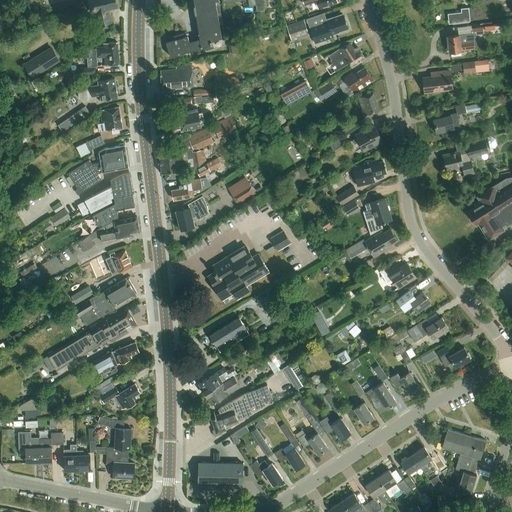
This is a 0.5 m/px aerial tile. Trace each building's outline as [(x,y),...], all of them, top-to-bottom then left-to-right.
[(89,0),(92,13),(97,12),(100,25),(111,22),(108,10),(117,7),(117,6),(119,6),(117,0),(89,0)] [(205,46),(206,50),(214,48),(212,41),(221,37),(216,5),(219,5),(218,0),(193,0),(194,4),(193,4),(195,13),(196,13),(199,31),(198,31),(199,35),(191,38),(191,37),(185,39),(185,37),(176,40),(176,39),(175,39),(175,40),(166,43),(171,57),(189,51),(205,46)] [(303,0),(304,4),(316,0),(319,9),(337,2),(336,0),(303,0)] [(470,21),(469,7),(460,8),(461,22),(470,21)] [(339,33),(339,32),(348,28),(343,15),(327,21),(327,20),(326,21),(327,22),(310,28),(315,43),(333,37),(332,34),(333,33),(333,35),(339,33)] [(304,20),(287,25),(292,41),(309,35),(304,20)] [(471,28),(471,26),(458,28),(459,35),(447,37),(449,52),(461,51),(461,50),(474,48),(477,48),(475,34),(483,33),(482,27),(471,28)] [(105,66),(119,64),(117,43),(104,44),(104,47),(96,48),(97,58),(105,57),(105,66)] [(352,66),(365,58),(358,48),(354,50),(349,43),(340,49),(340,48),(329,55),(332,59),(330,60),(332,63),(330,64),(335,72),(349,62),(352,66)] [(24,64),(32,78),(60,60),(52,47),(24,64)] [(307,69),(315,65),(311,58),(304,61),(307,69)] [(489,70),(488,59),(463,63),(464,73),(489,70)] [(177,69),(175,69),(161,71),(162,89),(174,88),(174,87),(193,86),(192,65),(176,66),(177,69)] [(79,67),(80,76),(96,75),(95,66),(79,67)] [(354,93),(373,81),(365,68),(354,75),(353,72),(344,78),(354,93)] [(431,73),(432,77),(424,78),(426,93),(451,90),(449,71),(431,73)] [(75,77),(67,81),(70,85),(77,81),(75,77)] [(214,81),(217,92),(231,89),(231,91),(241,87),(237,77),(214,81)] [(91,87),(91,88),(81,90),(78,93),(79,99),(83,101),(88,100),(91,97),(100,95),(101,100),(118,97),(115,79),(98,81),(99,86),(91,87)] [(330,80),(301,98),(308,108),(317,103),(316,101),(324,96),(325,98),(337,91),(330,80)] [(364,116),(379,111),(375,100),(376,99),(375,94),(374,95),(373,93),(359,98),(364,116)] [(483,109),(481,102),(465,106),(467,112),(483,109)] [(288,111),(294,118),(301,111),(295,104),(288,111)] [(223,111),(225,115),(238,110),(236,105),(223,111)] [(65,122),(69,128),(90,113),(85,106),(73,115),(74,116),(65,122)] [(119,128),(123,128),(119,107),(104,110),(100,111),(103,124),(98,124),(100,131),(106,130),(108,130),(109,130),(112,129),(113,133),(119,132),(119,128)] [(182,129),(201,125),(198,109),(186,112),(185,108),(180,109),(180,113),(178,113),(179,114),(173,115),(176,129),(182,128),(182,129)] [(286,122),(281,113),(275,117),(280,125),(286,122)] [(461,132),(458,120),(457,113),(450,115),(451,116),(434,120),(437,132),(453,128),(455,133),(461,132)] [(208,128),(210,135),(216,132),(218,138),(238,130),(232,116),(213,124),(214,126),(208,128)] [(345,134),(357,126),(353,120),(345,125),(344,123),(340,126),(345,134)] [(287,137),(294,133),(289,124),(282,128),(287,137)] [(363,151),(383,140),(375,126),(356,137),(357,138),(353,140),(355,144),(359,142),(363,151)] [(189,169),(188,166),(193,165),(194,167),(197,167),(206,161),(203,148),(214,144),(207,128),(188,137),(189,140),(181,145),(182,150),(159,152),(162,172),(189,169)] [(23,129),(15,134),(21,144),(29,139),(23,129)] [(101,135),(85,143),(89,150),(105,143),(101,135)] [(487,137),(490,149),(494,148),(496,144),(495,138),(491,136),(487,137)] [(330,145),(334,151),(343,144),(340,139),(330,145)] [(473,173),(469,156),(488,152),(485,139),(466,143),(468,153),(460,155),(459,152),(443,156),(444,160),(443,160),(444,164),(445,164),(446,170),(462,166),(464,175),(473,173)] [(71,186),(75,184),(78,189),(75,190),(78,194),(101,180),(97,173),(129,168),(125,145),(105,149),(99,152),(101,163),(92,164),(90,160),(68,173),(70,176),(66,178),(71,186)] [(214,160),(211,162),(196,169),(200,177),(210,172),(209,170),(214,168),(217,166),(214,160)] [(370,177),(386,173),(383,162),(379,163),(378,160),(366,163),(366,162),(357,164),(361,183),(371,180),(370,177)] [(112,185),(85,200),(91,212),(98,208),(114,200),(115,200),(114,196),(132,193),(132,192),(129,173),(121,174),(111,179),(112,185)] [(507,226),(511,222),(511,177),(506,178),(477,196),(482,203),(468,212),(476,225),(479,223),(489,239),(503,229),(501,226),(506,223),(507,226)] [(199,188),(201,188),(200,179),(191,180),(182,182),(183,185),(180,186),(180,189),(172,190),(174,200),(185,198),(193,196),(193,194),(196,194),(196,192),(199,192),(199,188)] [(249,182),(231,193),(238,204),(256,193),(249,182)] [(359,194),(353,186),(336,196),(342,205),(359,194)] [(99,211),(92,214),(99,226),(102,224),(113,219),(118,216),(117,214),(117,209),(121,209),(125,208),(125,207),(135,206),(133,195),(132,194),(132,193),(114,196),(115,200),(115,203),(109,206),(106,207),(103,209),(99,211)] [(192,218),(196,217),(198,220),(209,213),(207,208),(206,202),(202,196),(189,204),(190,208),(176,211),(181,230),(194,226),(192,218)] [(379,231),(377,225),(392,220),(385,198),(370,203),(376,223),(368,225),(371,235),(379,231)] [(52,207),(56,213),(64,207),(60,201),(52,207)] [(65,208),(50,217),(56,226),(70,216),(65,208)] [(113,220),(99,229),(100,231),(101,235),(102,243),(133,236),(133,234),(140,232),(137,217),(115,221),(113,220)] [(85,238),(78,242),(84,251),(95,245),(92,241),(101,235),(100,231),(99,229),(85,238)] [(382,231),(365,241),(363,239),(352,246),(349,240),(342,244),(350,258),(368,247),(374,257),(391,247),(390,245),(397,241),(390,229),(383,233),(382,231)] [(278,251),(291,243),(283,230),(270,238),(278,251)] [(60,233),(45,242),(49,247),(63,239),(60,233)] [(250,291),(246,285),(269,272),(258,254),(252,257),(245,246),(228,257),(213,265),(216,271),(208,276),(223,300),(234,293),(238,298),(250,291)] [(106,259),(113,275),(132,267),(125,251),(106,259)] [(398,288),(415,277),(407,263),(396,270),(392,264),(379,272),(386,283),(393,279),(398,288)] [(25,287),(42,280),(38,269),(20,275),(25,287)] [(284,277),(279,280),(273,283),(277,290),(283,286),(288,283),(284,277)] [(77,318),(81,316),(86,325),(100,317),(116,308),(137,295),(126,278),(106,290),(110,296),(102,301),(98,294),(64,314),(69,323),(77,318)] [(61,280),(55,283),(59,288),(64,285),(61,280)] [(75,304),(93,293),(89,285),(71,296),(75,304)] [(418,311),(431,301),(422,291),(412,299),(406,292),(396,300),(405,311),(413,304),(418,311)] [(107,320),(99,325),(97,323),(89,327),(90,328),(91,330),(62,347),(48,356),(43,359),(50,370),(55,367),(57,371),(71,362),(110,339),(112,342),(129,332),(127,328),(133,324),(127,314),(125,315),(124,312),(108,322),(107,320)] [(239,317),(221,328),(210,336),(216,346),(214,347),(216,350),(218,349),(220,352),(250,334),(239,317)] [(415,342),(423,337),(430,332),(434,338),(449,328),(442,317),(430,325),(426,319),(407,330),(415,342)] [(353,320),(346,326),(354,337),(362,330),(353,320)] [(345,326),(340,329),(345,336),(349,333),(345,326)] [(397,333),(403,344),(405,343),(402,338),(408,335),(405,328),(397,333)] [(400,353),(406,364),(412,361),(402,345),(403,344),(397,333),(389,337),(393,343),(396,341),(398,345),(392,348),(397,355),(400,353)] [(98,375),(101,373),(109,368),(115,365),(116,365),(116,364),(120,362),(120,363),(129,360),(127,356),(139,351),(135,342),(115,350),(115,351),(111,352),(94,361),(91,363),(98,375)] [(379,344),(374,347),(378,354),(383,350),(379,344)] [(468,352),(467,353),(464,347),(456,352),(455,350),(449,353),(446,347),(437,352),(445,366),(452,362),(455,367),(470,359),(470,357),(471,357),(468,352)] [(345,349),(334,356),(340,366),(352,359),(345,349)] [(433,351),(428,354),(431,359),(436,356),(433,351)] [(276,352),(253,365),(257,373),(270,365),(274,372),(280,369),(278,367),(280,366),(279,364),(284,361),(280,353),(278,354),(276,352)] [(229,366),(240,360),(236,353),(225,360),(229,366)] [(358,357),(348,363),(353,370),(362,365),(358,357)] [(41,359),(32,365),(35,370),(44,365),(41,359)] [(295,362),(283,369),(296,390),(308,383),(295,362)] [(374,368),(382,381),(387,377),(379,365),(374,368)] [(224,368),(199,383),(205,393),(222,383),(230,378),(233,376),(234,375),(237,373),(234,369),(231,371),(227,373),(224,368)] [(400,378),(399,376),(397,373),(390,377),(396,386),(402,382),(410,394),(420,387),(410,372),(400,378)] [(222,383),(205,393),(211,404),(240,386),(233,376),(230,378),(222,383)] [(351,384),(359,396),(364,392),(356,380),(351,384)] [(140,392),(135,384),(119,393),(113,382),(99,390),(102,395),(100,396),(104,403),(115,396),(123,409),(127,406),(128,407),(135,402),(134,399),(137,397),(135,395),(140,392)] [(366,393),(369,396),(372,401),(379,397),(387,409),(396,402),(383,383),(374,389),(373,388),(366,393)] [(213,413),(215,418),(210,420),(214,429),(212,431),(214,436),(216,436),(222,433),(222,432),(226,430),(225,428),(239,422),(239,421),(253,414),(251,412),(266,406),(264,401),(272,398),(267,385),(259,388),(244,393),(218,409),(220,414),(215,416),(214,412),(213,413)] [(325,395),(329,401),(336,411),(341,408),(331,392),(325,395)] [(25,418),(53,416),(52,411),(48,412),(48,408),(41,409),(39,394),(20,405),(20,410),(24,410),(25,418)] [(313,426),(318,433),(323,430),(301,398),(296,401),(313,426)] [(364,424),(374,417),(363,402),(354,409),(352,405),(345,410),(349,417),(356,412),(364,424)] [(110,428),(116,428),(115,448),(107,447),(107,450),(115,451),(114,455),(129,456),(129,449),(130,449),(131,429),(124,428),(124,420),(111,420),(100,416),(98,423),(110,427),(110,428)] [(320,422),(322,425),(327,432),(333,427),(341,439),(351,433),(341,418),(331,424),(327,417),(320,422)] [(260,419),(255,425),(262,430),(266,423),(260,419)] [(280,426),(295,448),(286,454),(282,448),(275,453),(281,462),(288,458),(296,470),(305,463),(299,454),(301,453),(302,447),(285,422),(280,426)] [(460,453),(479,459),(480,460),(486,441),(448,429),(442,448),(460,453)] [(309,439),(307,437),(302,430),(295,434),(304,447),(311,443),(318,455),(328,448),(318,433),(309,439)] [(30,432),(18,432),(19,450),(25,449),(26,463),(39,463),(39,447),(38,439),(31,439),(30,432)] [(235,434),(230,436),(236,446),(240,443),(235,434)] [(261,436),(256,439),(268,456),(273,453),(261,436)] [(51,438),(38,439),(39,447),(39,463),(52,462),(52,445),(51,438)] [(71,449),(64,450),(64,471),(77,470),(77,454),(77,450),(77,449),(76,449),(76,444),(70,444),(71,449)] [(424,447),(412,454),(420,466),(424,472),(429,468),(425,463),(432,458),(424,447)] [(83,450),(77,450),(77,454),(77,470),(91,470),(90,454),(83,454),(83,450)] [(115,451),(107,450),(107,454),(106,464),(114,465),(113,477),(133,479),(134,463),(128,463),(129,456),(114,455),(115,451)] [(242,482),(243,463),(219,463),(220,453),(214,453),(214,463),(199,462),(198,481),(242,482)] [(455,469),(463,471),(458,488),(471,492),(477,475),(474,474),(479,459),(460,453),(455,469)] [(412,454),(401,462),(409,474),(420,466),(412,454)] [(439,456),(433,459),(440,470),(446,466),(439,456)] [(272,463),(268,466),(264,460),(259,464),(257,461),(250,465),(258,477),(265,473),(273,485),(282,478),(272,463)] [(389,470),(377,478),(391,498),(390,497),(400,490),(398,487),(400,485),(405,493),(411,489),(403,478),(397,483),(389,470)] [(409,475),(403,478),(411,489),(416,486),(409,475)] [(436,475),(429,480),(437,492),(438,490),(441,483),(441,482),(436,475)] [(391,498),(377,478),(366,485),(373,497),(378,494),(384,503),(391,498)] [(357,511),(356,509),(361,505),(354,493),(342,501),(349,511),(357,511)] [(447,501),(444,493),(436,496),(439,504),(447,501)] [(374,499),(368,502),(374,511),(376,511),(381,509),(374,499)] [(349,511),(342,501),(331,508),(332,511),(349,511)] [(374,511),(368,502),(364,505),(367,511),(374,511)]
